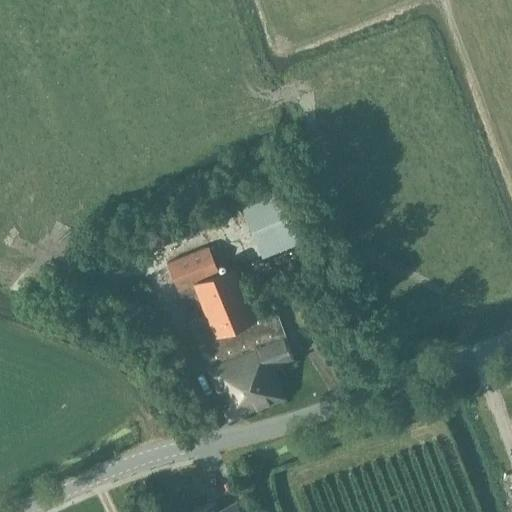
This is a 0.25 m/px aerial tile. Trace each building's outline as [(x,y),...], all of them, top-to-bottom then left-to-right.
[(277,187),(241,201),(264,259),(301,245),(277,187)] [(188,238),(217,227),(206,198),(176,209),(178,213),(117,243),(126,263),(186,234),(188,238)] [(190,321),(228,419),(243,413),(244,416),(287,398),(275,367),(295,359),(277,309),(268,313),(260,294),(249,298),(235,265),(219,272),(209,246),(168,262),(186,308),(201,302),(206,315),(190,321)] [(136,321),(165,309),(152,275),(123,287),(136,321)] [(215,501),(190,511),(240,511),(236,502),(219,509),(215,501)]
